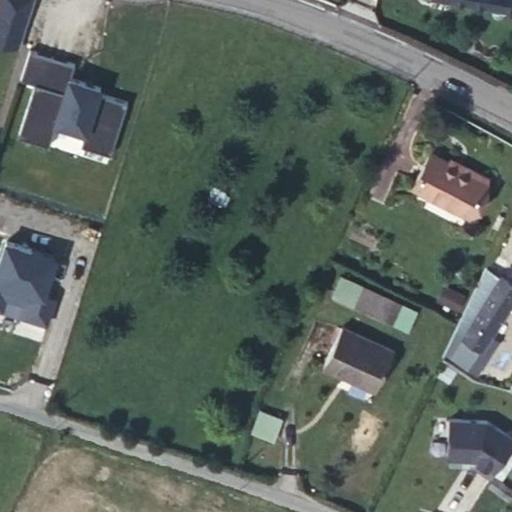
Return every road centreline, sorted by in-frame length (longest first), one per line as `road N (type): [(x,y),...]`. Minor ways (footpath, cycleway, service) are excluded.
road 1 (unclassified): [(0,401),(316,511)]
road 2 (tertiary): [(250,0),(368,35),(511,118)]
